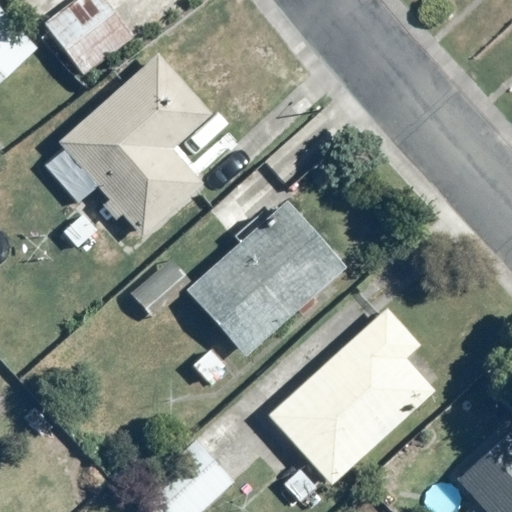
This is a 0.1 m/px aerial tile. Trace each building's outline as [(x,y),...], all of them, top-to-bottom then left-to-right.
[(128,36),(100,0),(76,0),(44,25),(80,72),(128,36)] [(0,78),(34,48),(0,10),(0,78)] [(208,112),(157,53),(57,140),(140,235),(200,182),(169,147),(208,112)] [(273,185),(225,226),(237,240),(183,287),(220,329),(183,361),(205,386),(242,354),(343,266),(273,185)] [(168,256),(128,291),(145,311),(186,277),(168,256)] [(302,506),(328,481),(430,388),(401,356),(415,343),(383,307),(266,413),(307,458),(280,482),(302,506)] [(450,473),(486,511),(511,511),(511,428),(505,420),(450,473)] [(178,474),(170,466),(157,478),(134,454),(111,475),(144,511),(195,511),(232,479),(205,450),(178,474)]
